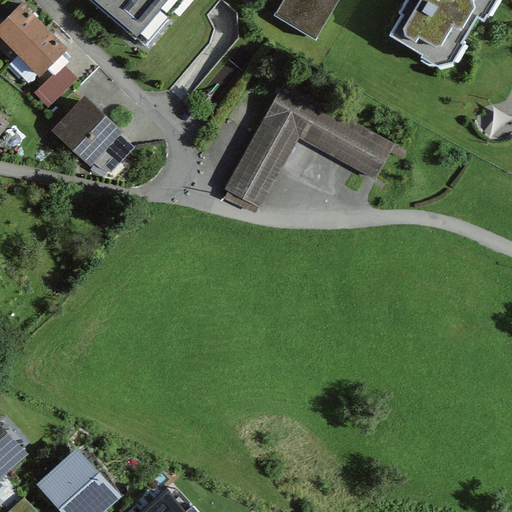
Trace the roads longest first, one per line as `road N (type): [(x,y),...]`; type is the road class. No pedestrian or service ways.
road 1 (residential): [(43,0),(172,130),(175,165),(152,195)]
road 2 (residential): [(0,168),(152,195)]
